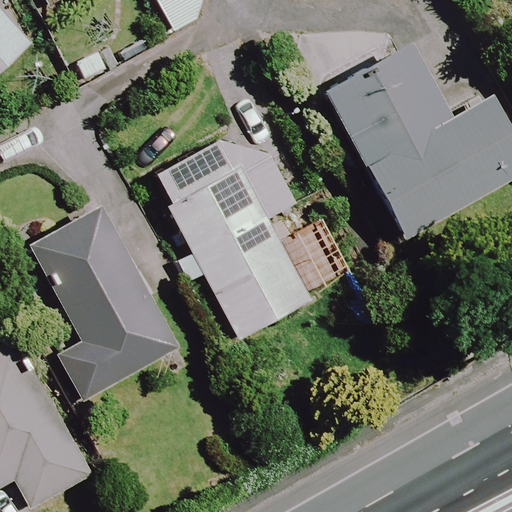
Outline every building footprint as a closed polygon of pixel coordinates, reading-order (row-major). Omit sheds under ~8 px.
[(35,0),(41,9),(57,0),(35,0)] [(198,0),(144,0),(166,38),(187,25),(198,0)] [(441,125),(398,50),(313,99),(396,245),(511,179),(511,156),(481,102),(441,125)] [(511,51),(494,62),(511,92),(511,51)] [(301,305),(255,223),(285,206),(253,150),(232,162),(220,140),(180,163),(141,185),(182,258),(169,265),(180,285),(193,277),(231,345),(301,305)] [(166,354),(87,218),(28,252),(39,270),(17,283),(44,329),(59,320),(76,349),(53,363),(78,405),(166,354)] [(25,511),(85,478),(4,338),(0,339),(0,488),(6,485),(22,511),(25,511)]
